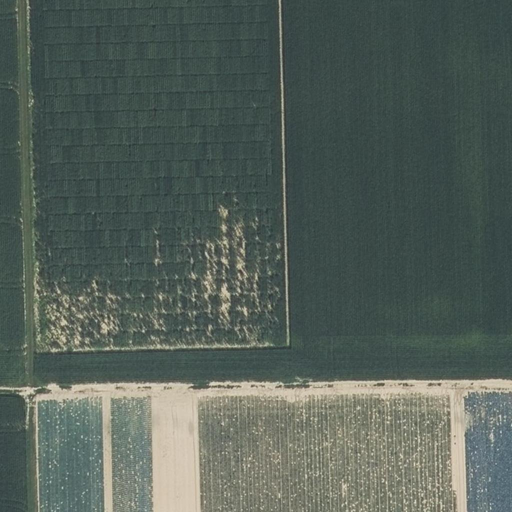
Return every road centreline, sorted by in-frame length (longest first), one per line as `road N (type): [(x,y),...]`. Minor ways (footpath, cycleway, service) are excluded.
road 1 (track): [(26,0),(35,511)]
road 2 (track): [(0,385),(511,382)]
